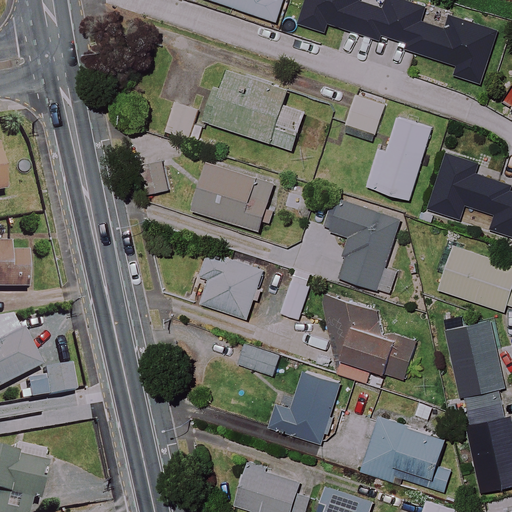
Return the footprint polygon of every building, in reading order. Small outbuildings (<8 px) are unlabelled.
[(210,0),(279,24),(286,0),(210,0)] [(359,0),(308,0),(300,26),(325,34),(328,26),(379,42),(380,36),(408,45),(406,52),(458,68),(455,78),(481,86),(498,32),(452,18),(448,31),(421,23),(426,8),(399,0),(388,0),(385,11),(359,2),(359,0)] [(288,91),(225,70),(208,122),(293,151),(306,112),(284,105),(288,91)] [(386,106),(357,96),(347,125),(377,135),(386,106)] [(203,125),(198,124),(202,110),(175,102),(166,133),(198,142),(203,125)] [(433,128),(399,118),(388,153),(380,150),(368,187),(411,200),(433,128)] [(479,164),(447,154),(429,211),(461,221),(466,207),(497,217),(493,229),(511,235),(511,191),(511,188),(511,186),(476,175),(479,164)] [(166,162),(140,166),(145,195),(170,191),(166,162)] [(273,195),(277,184),(209,163),(194,211),(262,232),(265,221),(273,223),(281,198),(273,195)] [(402,221),(336,201),(328,230),(353,238),(341,278),(381,290),(402,221)] [(10,253),(9,244),(0,244),(0,289),(29,290),(28,253),(10,253)] [(511,266),(455,247),(441,290),(505,312),(508,304),(511,305),(511,266)] [(265,289),(259,288),(265,271),(210,253),(202,277),(211,279),(203,303),(249,319),(254,302),(260,304),(265,289)] [(311,288),(293,281),(282,314),(300,320),(311,288)] [(471,412),(504,405),(501,389),(508,388),(495,320),(448,330),(462,398),(465,397),(468,412),(471,412)] [(415,344),(353,326),(343,361),(405,379),(415,344)] [(0,387),(40,368),(22,330),(0,340),(0,387)] [(282,353),(247,341),(240,363),(274,375),(282,353)] [(71,392),(67,366),(44,369),(48,396),(71,392)] [(342,384),(306,371),(292,410),(277,404),(270,426),(321,443),(342,384)] [(504,405),(471,412),(473,424),(467,425),(481,493),(511,486),(511,405),(511,403),(504,405)] [(448,439),(379,417),(362,471),(402,483),(403,478),(445,491),(452,470),(439,466),(448,439)] [(27,511),(30,499),(37,501),(47,454),(13,446),(11,455),(0,452),(0,511),(27,511)] [(292,511),(305,480),(252,459),(235,503),(258,511),(292,511)] [(372,511),(376,501),(327,486),(319,511),(372,511)] [(455,511),(456,509),(428,500),(424,511),(455,511)]
